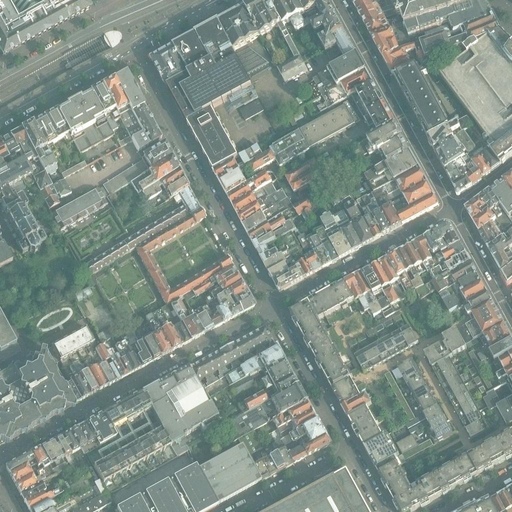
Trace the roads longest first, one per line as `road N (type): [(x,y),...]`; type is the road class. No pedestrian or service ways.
road 1 (residential): [(272,308),(0,457)]
road 2 (residential): [(272,308),(135,48)]
road 3 (residential): [(340,0),(455,211)]
road 4 (residential): [(455,211),(272,308)]
road 5 (residential): [(350,450),(272,308)]
road 6 (tertiary): [(0,122),(135,48)]
road 7 (residential): [(236,511),(350,450)]
road 8 (tertiary): [(110,17),(0,77)]
